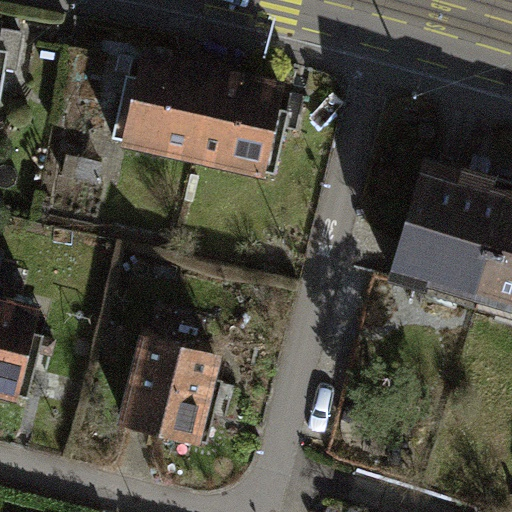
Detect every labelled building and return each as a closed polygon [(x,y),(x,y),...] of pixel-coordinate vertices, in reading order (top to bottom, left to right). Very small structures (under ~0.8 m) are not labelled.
[(0,29),(0,28),(0,96),(8,51),(0,49),(0,29)] [(110,136),(193,155),(212,70),(143,54),(138,74),(113,68),(109,87),(120,90),(110,136)] [(283,86),(212,70),(193,155),(272,173),(286,112),(278,110),(283,86)] [(393,276),(478,302),(511,196),(511,179),(459,163),(457,170),(429,161),(393,276)] [(511,196),(478,302),(511,312),(511,196)] [(34,309),(0,300),(0,389),(26,397),(43,332),(29,329),(34,309)] [(145,336),(124,422),(206,442),(221,379),(208,375),(213,353),(145,336)]
